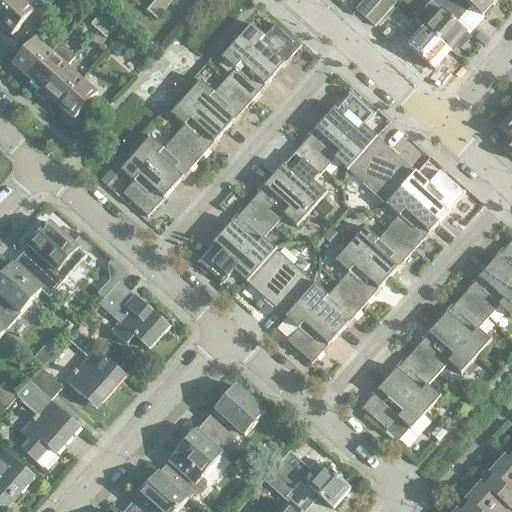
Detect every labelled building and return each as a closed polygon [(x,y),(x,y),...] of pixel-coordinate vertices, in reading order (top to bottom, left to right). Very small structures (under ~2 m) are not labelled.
[(0,0),(0,20),(17,0),(0,0)] [(50,11),(37,0),(17,0),(0,20),(0,26),(13,38),(23,27),(30,33),(50,11)] [(157,20),(174,2),(172,0),(158,0),(148,12),(157,20)] [(383,0),(365,0),(356,11),(366,20),(383,0)] [(391,0),(383,0),(366,20),(375,28),(396,4),(391,0)] [(464,17),(444,0),(435,0),(432,5),(441,13),(425,31),(452,54),(468,37),(456,26),(464,17)] [(499,1),(498,0),(444,0),(464,17),(471,9),(483,19),(499,1)] [(92,26),(99,32),(106,24),(99,18),(92,26)] [(106,24),(99,32),(106,39),(114,31),(106,24)] [(253,26),(237,43),(275,77),(302,47),(300,46),(299,47),(276,26),(265,38),(253,28),(254,27),(253,26)] [(388,41),(393,35),(388,30),(383,36),(388,41)] [(434,74),(452,54),(425,31),(408,50),(434,74)] [(13,65),(25,76),(49,50),(37,40),(34,42),(27,35),(14,50),(21,57),(13,65)] [(275,77),(237,43),(222,60),(224,61),(224,60),(236,70),(225,83),(250,105),(275,77)] [(49,50),(25,76),(39,89),(35,94),(40,98),(68,67),(49,50)] [(68,67),(40,98),(45,103),(49,98),(63,110),(87,84),(68,67)] [(250,105),(225,83),(214,94),(203,84),(204,83),(202,82),(187,99),(225,133),(250,105)] [(87,84),(63,110),(75,121),(83,112),(91,119),(104,104),(97,97),(99,95),(87,84)] [(352,92),(325,122),(363,156),(378,139),(365,128),(376,115),(352,94),(353,93),(352,92)] [(225,133),(187,99),(172,116),(173,117),(174,116),(185,127),(175,139),(199,161),(225,133)] [(511,116),(499,131),(510,141),(502,150),(511,158),(511,116)] [(363,156),(325,122),(299,150),(324,172),(336,159),(349,171),(363,156)] [(199,161),(175,139),(164,151),(152,140),(153,139),(152,138),(136,155),(174,189),(199,161)] [(378,139),(363,156),(349,171),(388,207),(402,191),(417,175),(378,139)] [(324,172),(299,150),(274,178),(312,212),(326,196),(313,185),(324,172)] [(174,189),(136,155),(121,173),(122,174),(123,173),(135,183),(124,196),(147,217),(146,218),(148,219),(174,189)] [(429,185),(417,175),(402,191),(439,224),(466,194),(465,193),(464,194),(440,173),(429,185)] [(312,212),(274,178),(249,206),(274,229),(284,217),(298,228),(312,212)] [(439,224),(402,191),(388,207),(401,218),(390,231),(414,252),(439,224)] [(274,229),(249,206),(224,234),(262,268),(276,252),(263,241),(274,229)] [(51,226),(13,268),(30,283),(47,264),(60,276),(81,253),(51,226)] [(366,232),(352,248),(389,280),(414,252),(390,231),(379,243),(366,232)] [(262,268),(224,234),(197,264),(199,265),(200,264),(223,285),(234,273),(247,285),(262,268)] [(511,243),(489,269),(511,288),(511,243)] [(389,280),(352,248),(338,263),(351,275),(340,287),(364,308),(389,280)] [(276,252),(262,268),(247,285),(287,320),(302,304),(316,288),(276,252)] [(116,261),(109,269),(116,276),(103,291),(108,295),(128,272),(116,261)] [(30,283),(13,268),(0,281),(0,316),(9,306),(22,318),(43,294),(30,283)] [(511,319),(511,288),(489,269),(464,297),(489,319),(500,307),(511,318),(510,319),(511,320),(511,319)] [(151,354),(172,331),(121,286),(100,309),(121,328),(114,336),(129,349),(136,341),(151,354)] [(328,300),(316,288),(302,304),(338,337),(364,308),(340,287),(328,300)] [(478,331),(489,319),(464,297),(439,325),(477,359),(492,342),(491,341),(490,342),(478,331)] [(338,337),(302,304),(287,320),(299,331),(288,343),(311,364),(310,365),(312,366),(338,337)] [(477,359),(439,325),(414,353),(439,376),(449,364),(461,374),(460,375),(461,376),(477,359)] [(68,341),(89,360),(66,385),(82,399),(86,394),(101,407),(126,379),(76,333),(68,341)] [(439,376),(414,353),(388,381),(426,415),(442,398),(440,397),(439,398),(428,388),(439,376)] [(44,371),(31,385),(19,398),(18,399),(39,418),(22,436),(36,449),(41,444),(56,458),(81,430),(52,403),(64,390),(44,371)] [(426,415),(388,381),(362,411),(363,412),(364,411),(388,432),(399,420),(410,431),(410,432),(411,433),(426,415)] [(0,407),(7,413),(18,399),(19,398),(5,385),(0,389),(0,407)] [(236,388),(196,433),(223,457),(224,456),(226,459),(235,449),(230,444),(240,433),(246,438),(266,415),(236,388)] [(445,432),(452,423),(446,418),(439,426),(445,432)] [(439,442),(446,434),(440,429),(433,437),(439,442)] [(196,433),(158,475),(188,502),(198,491),(191,484),(195,479),(199,483),(202,480),(203,480),(223,457),(196,433)] [(0,482),(2,484),(0,486),(0,508),(3,511),(6,511),(35,480),(5,453),(0,458),(0,482)] [(333,511),(336,511),(354,493),(328,470),(328,471),(320,463),(311,473),(293,456),(266,485),(286,503),(303,485),(333,511)] [(511,511),(511,463),(505,458),(481,484),(511,511)] [(178,511),(188,502),(158,475),(138,498),(140,499),(128,511),(178,511)] [(511,511),(481,484),(457,511),(458,511),(511,511)]
